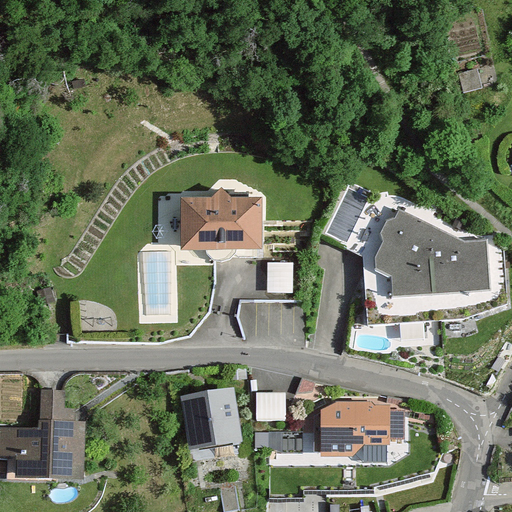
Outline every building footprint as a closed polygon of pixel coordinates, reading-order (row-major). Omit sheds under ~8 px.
[(188,263),(269,261),(268,206),(187,207),(188,263)] [(402,305),(497,301),(496,250),(473,250),(404,215),(398,225),(389,225),(383,239),(387,251),(377,271),(401,287),(402,305)] [(296,290),(298,261),(272,259),(270,288),(296,290)] [(244,385),(182,397),(195,462),(257,450),(244,385)] [(2,426),(4,476),(93,473),(90,387),(47,389),(48,424),(2,426)] [(290,416),(290,389),(260,390),(261,417),(290,416)] [(302,399),(302,457),(407,458),(408,400),(302,399)]
